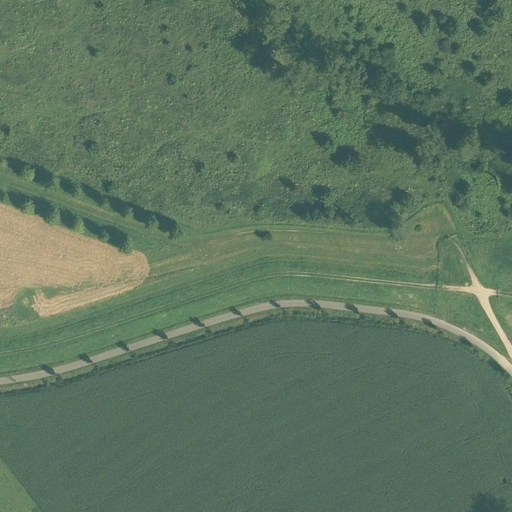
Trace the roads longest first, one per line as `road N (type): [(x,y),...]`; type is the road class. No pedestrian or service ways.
road 1 (track): [(0,177),(180,244),(282,231),(391,237),(438,216),(511,361)]
road 2 (unclassified): [(0,381),(291,303),(430,320),(511,370)]
road 3 (track): [(0,354),(257,276),(511,292)]
road 4 (track): [(0,279),(56,297),(180,244)]
